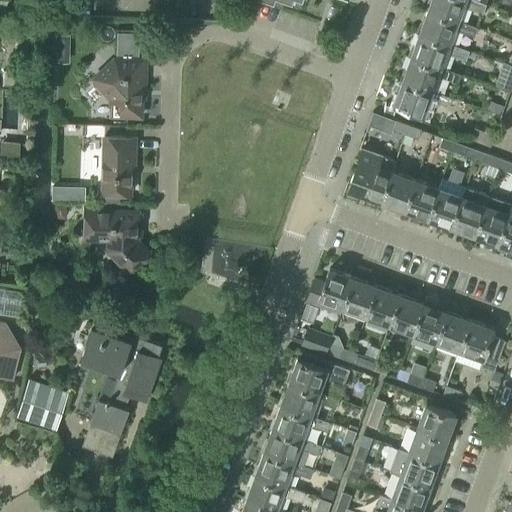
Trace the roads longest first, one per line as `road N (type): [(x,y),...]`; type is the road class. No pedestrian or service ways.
road 1 (residential): [(170,220),(169,73),(186,40),(214,32),(239,37),(350,77)]
road 2 (residential): [(192,511),(303,204)]
road 3 (residential): [(511,280),(303,204)]
road 4 (residential): [(303,204),(350,77)]
